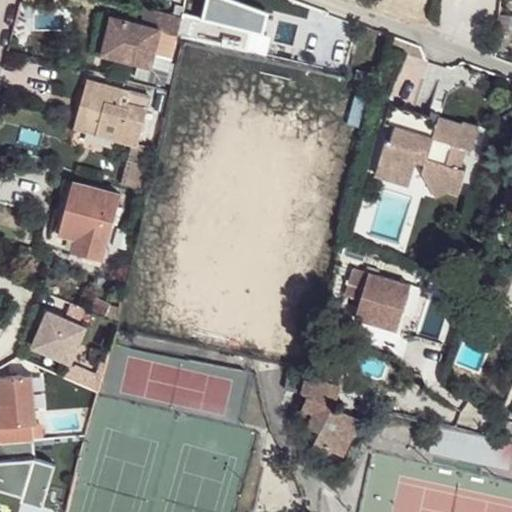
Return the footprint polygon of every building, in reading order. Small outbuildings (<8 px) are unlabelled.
[(166,89),(180,34),(184,15),(186,3),(173,0),(146,0),(141,27),(109,20),(100,64),(138,72),(137,81),(166,89)] [(184,15),(180,34),(225,45),(246,49),(251,34),(196,17),(199,6),(186,3),(184,15)] [(85,98),(91,100),(126,107),(130,91),(89,82),(85,98)] [(152,97),(130,91),(126,107),(147,113),(152,97)] [(126,107),(91,100),(85,130),(139,144),(147,113),(126,107)] [(391,139),(383,164),(415,174),(419,161),(427,163),(424,173),(433,184),(442,178),(448,188),(460,191),(467,169),(464,168),(469,147),(474,148),(480,126),(463,121),(463,123),(462,126),(454,124),(455,121),(441,117),(439,122),(428,119),(430,114),(396,104),(390,123),(399,125),(395,140),(391,139)] [(432,106),(430,114),(428,119),(439,122),(441,117),(443,108),(432,106)] [(147,162),(150,148),(134,144),(129,158),(134,159),(147,162)] [(144,174),(147,162),(134,159),(132,171),(144,174)] [(415,174),(383,164),(379,177),(412,186),(415,174)] [(440,195),(448,188),(442,178),(433,184),(440,195)] [(90,241),(87,254),(107,259),(124,195),(66,179),(55,219),(67,222),(63,234),(90,241)] [(50,243),(87,254),(90,241),(63,234),(67,222),(55,219),(50,243)] [(414,286),(356,267),(348,295),(363,300),(357,318),(399,332),(405,314),(414,286)] [(423,289),(414,286),(405,314),(414,317),(423,289)] [(107,302),(91,295),(86,306),(101,314),(107,302)] [(84,325),(45,309),(31,345),(67,359),(62,374),(93,386),(97,371),(70,361),(84,325)] [(308,373),(302,394),(309,397),(301,415),(311,421),(308,428),(320,434),(316,444),(345,456),(361,420),(333,407),(349,365),(323,355),(315,375),(308,373)] [(0,487),(23,495),(22,501),(42,507),(56,463),(36,457),(33,420),(38,420),(34,370),(0,373),(0,487)] [(470,424),(441,419),(435,442),(464,449),(470,424)] [(478,425),(470,424),(464,449),(494,455),(499,431),(478,425)]
